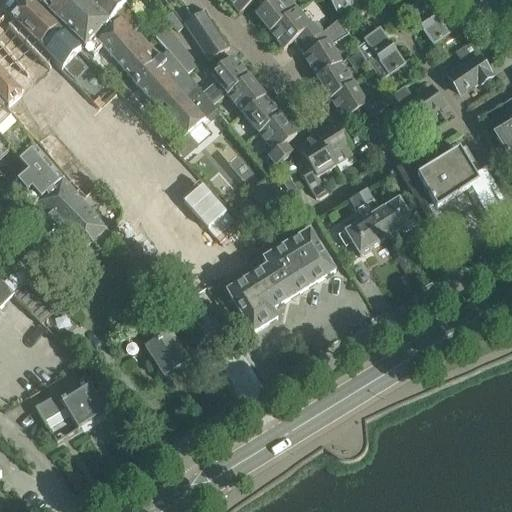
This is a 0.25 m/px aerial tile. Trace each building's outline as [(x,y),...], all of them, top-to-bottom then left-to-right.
[(79,0),(32,0),(33,0),(84,49),(85,49),(95,58),(104,49),(99,45),(113,30),(79,0)] [(125,7),(117,0),(79,0),(113,30),(99,45),(104,49),(183,140),(188,136),(215,112),(215,111),(212,108),(203,96),(187,77),(198,68),(192,61),(182,70),(177,65),(172,59),(167,53),(161,47),(154,39),(143,26),(137,20),(126,7),(125,7)] [(256,1),(259,6),(263,10),(275,0),(226,0),(239,15),(256,1)] [(287,0),(275,0),(263,10),(255,16),(269,33),(296,11),(287,0)] [(327,0),(337,15),(355,3),(352,0),(327,0)] [(419,25),(418,25),(423,32),(424,32),(433,46),(447,36),(446,36),(458,27),(438,0),(426,0),(423,2),(409,11),(419,25)] [(30,3),(12,22),(62,73),(63,71),(76,84),(88,71),(75,58),(81,51),(30,3)] [(228,51),(205,11),(185,28),(209,64),(228,51)] [(310,28),(296,11),(269,33),(283,51),(297,39),(305,49),(324,33),(315,24),(310,28)] [(171,14),(166,19),(167,20),(173,29),(177,34),(185,28),(184,28),(173,13),(171,14)] [(300,53),(316,79),(340,64),(330,47),(349,36),(339,21),(324,33),(305,49),(300,53)] [(8,26),(0,34),(0,71),(22,96),(27,102),(40,117),(25,130),(37,142),(51,132),(56,127),(72,147),(67,152),(70,156),(76,151),(90,169),(86,173),(90,177),(95,173),(96,175),(103,169),(108,174),(128,158),(133,164),(153,146),(149,141),(139,129),(136,131),(124,115),(117,120),(112,114),(105,120),(78,141),(39,93),(57,78),(8,26)] [(173,37),(166,29),(154,39),(161,47),(173,37)] [(388,46),(379,33),(365,42),(366,43),(356,49),(380,82),(389,76),(403,67),(393,54),(394,53),(389,46),(388,46)] [(167,53),(178,44),(173,37),(161,47),(167,53)] [(448,79),(449,80),(459,96),(476,84),(479,87),(491,79),(480,62),(482,61),(470,43),(455,53),(461,63),(452,69),(456,74),(448,79)] [(172,59),(183,49),(178,44),(167,53),(172,59)] [(188,55),(183,49),(172,59),(177,65),(188,55)] [(188,55),(177,65),(182,70),(192,61),(188,55)] [(233,58),(211,76),(217,84),(203,96),(212,108),(227,96),(249,78),(233,58)] [(316,79),(329,101),(354,86),(340,64),(316,79)] [(0,101),(7,110),(22,96),(0,71),(0,101)] [(227,96),(242,116),(264,98),(249,78),(227,96)] [(366,107),(354,86),(329,101),(343,122),(356,114),(361,124),(393,104),(389,99),(388,99),(385,95),(366,107)] [(441,108),(431,92),(414,103),(404,89),(400,91),(389,99),(393,104),(401,116),(402,115),(414,132),(426,123),(424,120),(441,108)] [(117,94),(98,112),(105,120),(112,114),(117,120),(124,115),(136,131),(139,129),(149,141),(156,136),(117,94)] [(280,117),(264,98),(242,116),(258,135),(280,117)] [(25,130),(40,117),(27,102),(12,116),(24,130),(25,130)] [(34,208),(36,207),(64,181),(25,136),(0,109),(0,157),(9,149),(31,171),(14,187),(34,208)] [(275,167),(291,155),(284,147),(296,137),(280,117),(258,135),(274,154),(268,159),(275,167)] [(336,126),(317,138),(336,168),(355,156),(336,126)] [(511,126),(495,137),(511,164),(511,126)] [(96,184),(90,177),(86,173),(77,163),(71,157),(69,156),(66,152),(60,144),(51,132),(37,142),(53,162),(82,195),(96,184)] [(336,168),(317,138),(298,150),(307,165),(297,172),(310,192),(315,200),(319,201),(327,196),(317,179),(336,168)] [(510,222),(500,204),(492,191),(496,189),(485,171),(475,177),(459,152),(417,178),(437,211),(471,190),(477,200),(476,201),(494,232),(510,222)] [(289,195),(296,191),(290,180),(283,184),(289,195)] [(34,208),(20,222),(40,243),(56,227),(83,254),(90,247),(97,254),(111,240),(104,233),(107,230),(64,181),(36,207),(34,208)] [(367,192),(359,197),(365,207),(386,241),(402,232),(405,233),(411,230),(411,226),(414,225),(402,206),(408,202),(405,197),(379,212),(373,202),(367,192)] [(356,214),(357,212),(365,207),(359,197),(349,203),(356,214)] [(386,241),(365,207),(357,212),(363,222),(338,238),(342,243),(347,239),(359,258),(362,257),(365,258),(370,255),(371,251),(386,241)] [(311,234),(281,252),(290,267),(289,268),(304,293),(335,273),(311,234)] [(290,267),(281,252),(264,261),(268,268),(226,293),(253,336),(277,320),(272,312),(304,293),(289,268),(290,267)] [(44,275),(36,283),(51,297),(59,290),(44,275)] [(30,280),(15,297),(16,298),(43,324),(59,308),(30,280)] [(0,313),(16,298),(15,297),(0,282),(0,313)] [(172,318),(150,331),(157,342),(146,349),(163,378),(188,363),(171,335),(179,329),(172,318)] [(65,411),(78,431),(106,413),(85,379),(35,410),(44,424),(65,411)]
